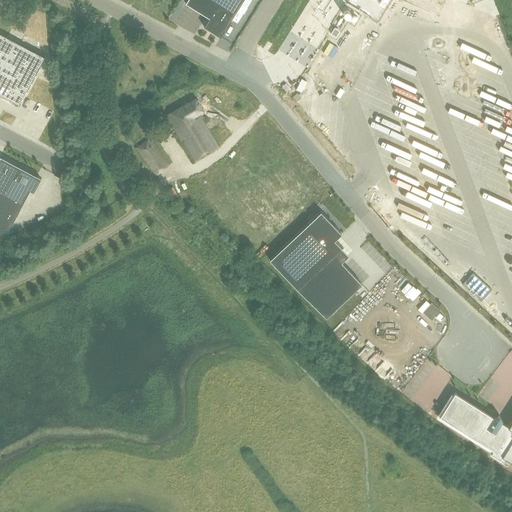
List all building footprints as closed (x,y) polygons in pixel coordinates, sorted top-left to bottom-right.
[(216,34),(221,37),(243,0),(187,0),(185,3),(209,18),(204,26),(204,27),(205,26),(217,33),(216,34)] [(166,19),(172,10),(166,6),(160,15),(166,19)] [(191,43),(201,17),(195,15),(185,41),(191,43)] [(232,54),(250,25),(240,18),(222,48),(232,54)] [(0,34),(0,95),(21,106),(46,57),(0,34)] [(226,79),(229,73),(220,68),(217,75),(226,79)] [(297,93),(293,97),(297,102),(301,98),(297,93)] [(166,115),(180,138),(205,123),(201,117),(202,117),(199,113),(203,110),(195,99),(166,115)] [(218,146),(205,123),(180,138),(194,160),(218,146)] [(149,138),(135,148),(155,175),(169,164),(149,138)] [(41,178),(0,156),(0,232),(9,229),(29,190),(33,192),(41,178)] [(320,211),(269,260),(326,318),(362,284),(341,262),(327,247),(334,240),(341,233),(320,211)] [(455,393),(440,417),(493,450),(491,454),(500,459),(502,456),(511,462),(511,420),(508,426),(501,422),(502,421),(500,415),(494,415),(493,417),(455,393)]
